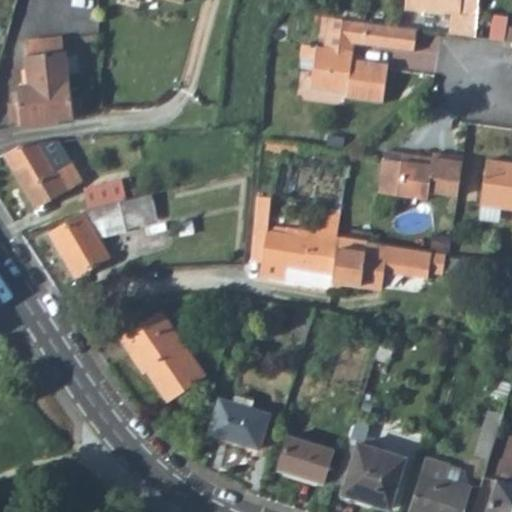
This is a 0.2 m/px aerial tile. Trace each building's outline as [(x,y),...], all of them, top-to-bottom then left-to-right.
[(422,30),(441,33),(475,37),(478,0),(407,0),(406,28),(422,30)] [(391,26),(394,9),(367,6),(365,22),(391,26)] [(322,47),(319,87),(352,92),(352,99),(389,103),(393,66),(357,61),(360,37),(420,44),(422,30),(406,28),(391,26),(365,22),(331,18),(329,33),(328,48),(322,47)] [(64,37),(27,42),(29,55),(28,55),(31,81),(26,81),(27,85),(19,86),(21,101),(12,102),(15,126),(24,125),(24,127),(62,123),(61,118),(85,116),(82,96),(73,97),(71,80),(70,80),(67,51),(66,51),(64,37)] [(59,140),(21,145),(5,154),(36,208),(83,182),(59,140)] [(381,151),(375,194),(426,202),(427,195),(440,196),(457,199),(462,159),(446,157),(428,154),(428,158),(381,151)] [(511,164),(485,162),(480,206),(511,209),(511,164)] [(127,200),(122,182),(86,190),(91,209),(127,200)] [(98,239),(145,226),(144,223),(158,219),(153,195),(152,195),(127,200),(91,209),(82,211),(85,215),(51,235),(75,277),(110,257),(98,239)] [(269,199),(257,198),(255,225),(267,226),(269,199)] [(323,218),(321,227),(340,229),(341,217),(330,215),(323,218)] [(310,233),(309,238),(276,233),(277,228),(267,226),(255,225),(252,252),(264,254),(264,265),(321,274),(334,277),(341,239),(338,238),(319,235),(310,233)] [(338,238),(340,229),(321,227),(319,235),(338,238)] [(408,248),(371,243),(341,239),(334,277),(333,283),(382,289),(385,272),(386,264),(407,267),(407,275),(428,277),(431,251),(408,248)] [(251,263),(264,265),(264,254),(252,252),(251,263)] [(407,275),(407,267),(386,264),(385,272),(407,275)] [(320,281),(321,274),(264,265),(261,278),(311,287),(320,281)] [(334,277),(321,274),(320,281),(333,283),(334,277)] [(268,319),(294,326),(292,335),(307,339),(316,309),(271,302),(268,319)] [(168,400),(205,376),(162,313),(121,340),(143,373),(147,370),(168,400)] [(511,385),(511,384),(495,380),(490,396),(507,401),(511,385)] [(259,449),(270,413),(220,398),(210,433),(259,449)] [(502,418),(487,415),(477,452),(491,456),(502,418)] [(323,482),(334,449),(290,436),(279,469),(323,482)] [(342,495),(390,509),(406,458),(358,443),(342,495)] [(462,511),(470,488),(457,484),(444,480),(448,466),(428,459),(411,511),(462,511)] [(448,466),(444,480),(457,484),(462,471),(448,466)] [(511,511),(511,485),(498,481),(488,511),(511,511)]
